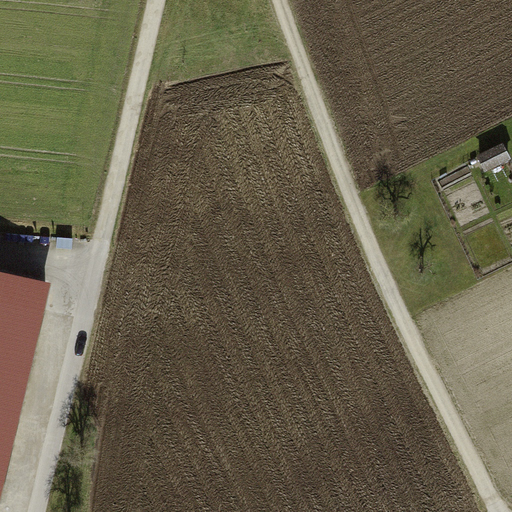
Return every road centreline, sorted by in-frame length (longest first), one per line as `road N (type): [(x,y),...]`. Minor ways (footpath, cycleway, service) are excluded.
road 1 (residential): [(278,0),(325,134),(415,343),(502,511)]
road 2 (unclassified): [(157,0),(39,511)]
